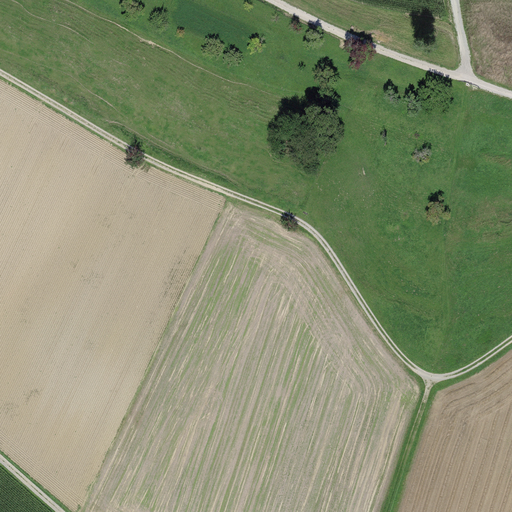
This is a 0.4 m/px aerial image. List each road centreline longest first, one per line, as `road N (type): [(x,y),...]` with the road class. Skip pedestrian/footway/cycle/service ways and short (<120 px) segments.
road 1 (track): [(511,340),(431,382),(391,346),(300,224),(171,170),(0,73)]
road 2 (track): [(273,0),(511,95)]
road 3 (track): [(431,382),(390,511)]
